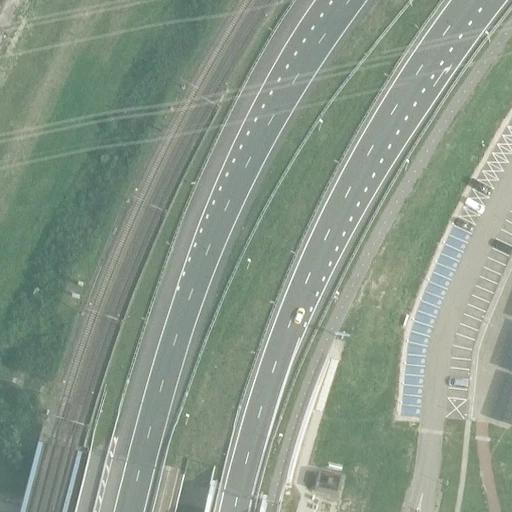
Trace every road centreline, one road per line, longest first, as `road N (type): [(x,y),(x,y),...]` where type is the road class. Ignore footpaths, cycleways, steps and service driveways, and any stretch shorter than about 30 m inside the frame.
road 1 (motorway): [(225,511),(298,294),(345,193),(474,0)]
road 2 (motorway): [(345,0),(272,106),(210,233),(163,365),(128,511)]
